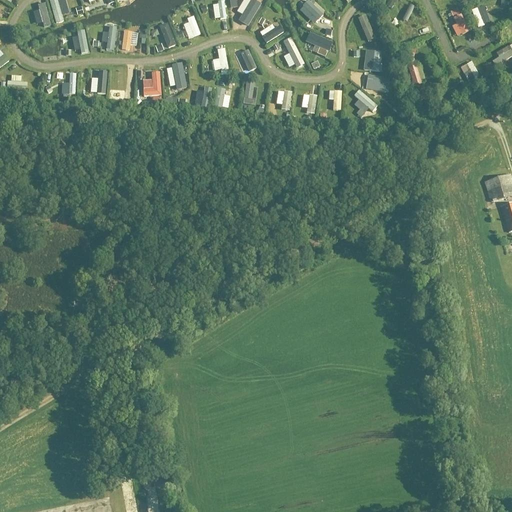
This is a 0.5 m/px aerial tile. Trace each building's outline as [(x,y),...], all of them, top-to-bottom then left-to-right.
[(255,1),(255,2),(251,0),(248,0),(240,15),(245,17),(241,23),(253,30),(266,8),(255,1)] [(392,0),(388,5),(394,10),(401,1),(399,0),(392,0)] [(319,26),(326,18),(310,3),(303,12),(319,26)] [(215,8),(219,22),(229,20),(226,6),(215,8)] [(481,35),(487,33),(481,10),(475,11),(481,35)] [(448,24),(452,34),(462,30),(458,19),(448,24)] [(197,20),(190,23),(199,43),(205,41),(197,20)] [(263,39),(266,45),(283,35),(280,29),(263,39)] [(405,46),(425,40),(422,30),(402,36),(405,46)] [(77,35),(81,56),(89,55),(85,33),(77,35)] [(367,35),(369,47),(377,45),(374,33),(367,35)] [(141,50),(141,35),(126,35),(126,55),(134,55),(134,50),(141,50)] [(313,50),(322,52),(321,59),(331,61),(334,47),(314,43),(313,50)] [(511,50),(498,56),(503,66),(511,61),(511,50)] [(475,65),(470,67),(478,83),(482,81),(475,65)] [(72,79),(73,100),(81,99),(80,79),(72,79)] [(314,116),(316,97),(308,97),(306,115),(314,116)] [(262,113),(272,113),(272,99),(262,99),(262,113)] [(511,184),(509,176),(484,183),(490,204),(511,197),(511,184)] [(511,204),(500,208),(508,234),(511,232),(511,204)]
